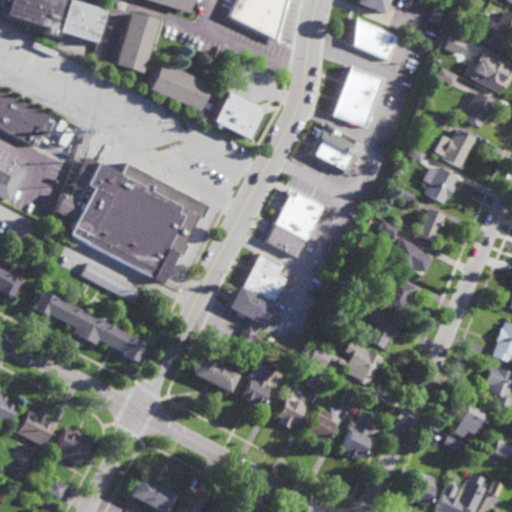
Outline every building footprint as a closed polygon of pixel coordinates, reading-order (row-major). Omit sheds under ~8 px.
[(74,0),(102,9),(90,46),(86,44),(87,43),(53,33),(52,37),(39,33),(40,29),(0,15),(0,0),(74,0)] [(188,0),(185,11),(149,0),(188,0)] [(284,0),(274,39),(226,16),(232,0),(284,0)] [(387,0),(382,12),(355,0),(387,0)] [(438,25),(427,20),(434,4),(444,9),(438,25)] [(511,23),(504,39),(505,39),(499,51),(495,49),(483,42),(488,31),(482,27),(487,19),(492,22),(499,8),(511,14),(511,23)] [(147,50),(146,49),(139,71),(111,63),(127,10),(154,18),(147,42),(150,43),(147,50)] [(390,60),(387,58),(386,60),(349,44),(351,15),(396,35),(388,53),(393,55),(390,60)] [(463,52),(451,46),(457,34),(469,40),(463,52)] [(455,55),(460,41),(444,35),(439,49),(455,55)] [(489,90),(469,80),(473,73),(468,71),(473,61),(478,64),(484,52),(504,62),(489,90)] [(195,109),(145,87),(157,61),(207,83),(195,109)] [(363,126),(329,114),(347,64),(381,77),(363,126)] [(448,83),(434,76),(439,66),(453,74),(448,83)] [(0,91),(58,120),(58,119),(64,122),(59,132),(44,124),(33,146),(0,129),(0,91)] [(481,120),(478,119),(474,126),(457,117),(471,91),(488,100),(480,116),(482,117),(481,120)] [(218,94),(205,124),(240,140),(253,110),(218,94)] [(205,119),(196,114),(200,108),(209,113),(205,119)] [(442,127),(428,119),(433,111),(447,118),(442,127)] [(330,131),(354,144),(349,153),(354,156),(355,154),(360,157),(356,165),(352,162),(345,175),(341,172),(340,174),(305,155),(315,137),(313,136),(316,130),(319,132),(321,128),(319,127),(322,121),(332,127),(330,131)] [(454,167),(438,158),(440,154),(432,150),(440,135),(446,138),(452,127),(470,137),(454,167)] [(418,161),(405,154),(410,146),(423,153),(418,161)] [(60,234),(158,284),(172,256),(176,259),(204,205),(120,163),(115,174),(90,161),(78,183),(84,186),(60,234)] [(0,202),(0,162),(22,173),(6,205),(0,202)] [(434,169),(435,167),(452,176),(448,183),(450,185),(443,197),(441,196),(438,202),(422,193),(427,183),(420,179),(427,166),(434,169)] [(406,201),(395,196),(398,188),(410,193),(406,201)] [(320,205),(293,257),(261,241),(286,192),(291,195),(293,191),(320,205)] [(432,230),(434,231),(432,234),(435,235),(431,243),(413,235),(426,207),(440,213),(432,230)] [(422,272),(410,266),(407,272),(386,261),(398,238),(419,248),(418,251),(429,257),(422,272)] [(284,279),(271,304),(273,305),(267,316),(272,319),(269,325),(264,322),(261,327),(225,308),(236,286),(237,287),(243,274),(244,275),(251,263),(249,262),(255,252),(281,265),(276,275),(284,279)] [(375,273),(362,266),(367,257),(380,264),(375,273)] [(131,303),(78,275),(85,262),(137,290),(131,303)] [(0,269),(18,279),(16,285),(18,287),(15,294),(11,293),(9,297),(0,292),(0,269)] [(392,283),(394,278),(412,286),(399,313),(380,304),(383,297),(379,295),(382,289),(374,285),(378,276),(392,283)] [(142,344),(140,350),(143,351),(139,359),(135,357),(133,363),(119,356),(121,353),(94,339),(92,344),(69,333),(72,327),(45,313),(44,316),(30,308),(33,302),(30,301),(33,294),(37,296),(40,290),(142,344)] [(372,310),(381,314),(381,313),(399,323),(394,332),(393,332),(388,340),(386,339),(381,349),(363,340),(372,323),(367,320),(370,314),(356,306),(361,298),(374,306),(372,310)] [(250,364),(228,352),(244,322),(256,328),(252,336),(262,341),(250,364)] [(511,326),(511,365),(487,356),(490,349),(489,349),(497,328),(498,328),(500,322),(511,326)] [(375,370),(374,369),(365,387),(355,381),(356,379),(342,372),(344,368),(334,363),(336,358),(338,359),(347,340),(381,358),(375,370)] [(321,369),(305,361),(313,346),(329,354),(321,369)] [(226,393),(190,374),(199,356),(236,375),(226,393)] [(267,377),(266,377),(261,386),(267,389),(258,408),(251,405),(249,408),(242,405),(244,401),(238,398),(247,378),(255,382),(258,374),(253,371),(259,359),(272,366),(267,377)] [(506,409),(489,403),(492,395),(482,392),(484,386),(479,384),(487,364),(511,374),(504,397),(510,399),(506,409)] [(318,391),(304,384),(312,370),(326,377),(318,391)] [(349,410),(337,404),(345,389),(357,395),(349,410)] [(3,427),(0,425),(0,396),(15,404),(3,427)] [(293,427),(289,425),(286,429),(275,423),(277,419),(273,417),(283,397),(303,407),(293,427)] [(468,435),(461,432),(458,438),(448,433),(465,400),(482,409),(468,435)] [(46,414),(43,419),(52,424),(40,447),(14,433),(26,410),(34,414),(36,409),(46,414)] [(331,415),(328,421),(333,423),(324,442),(316,438),(315,441),(311,439),(312,437),(304,433),(313,413),(315,414),(317,409),(331,415)] [(363,438),(368,441),(358,460),(350,456),(348,460),(342,456),(344,453),(337,449),(347,430),(344,428),(348,420),(354,423),(360,411),(374,418),(363,438)] [(78,466),(52,452),(64,429),(89,443),(78,466)] [(453,450),(440,443),(444,436),(457,442),(453,450)] [(504,459),(488,453),(493,440),(509,445),(504,459)] [(425,476),(426,474),(435,478),(431,487),(432,487),(423,508),(403,499),(412,478),(413,478),(416,472),(425,476)] [(164,511),(157,511),(128,495),(138,477),(173,496),(164,511)] [(57,499),(45,493),(52,479),(64,486),(57,499)] [(471,511),(464,511),(457,508),(455,511),(435,511),(431,510),(445,483),(446,484),(447,482),(453,485),(453,486),(454,487),(449,497),(455,500),(465,479),(483,488),(471,511)] [(495,496),(486,493),(492,479),(501,483),(495,496)] [(196,511),(174,511),(179,503),(182,504),(188,494),(202,501),(196,511)]
